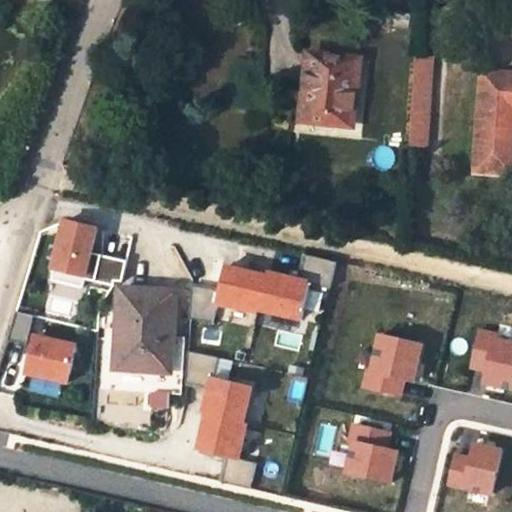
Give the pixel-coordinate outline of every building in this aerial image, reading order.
[(53,0),(50,9),(57,10),(60,0),(53,0)] [(63,11),(67,0),(60,0),(57,10),(63,11)] [(507,58),(459,56),(452,155),(489,157),(493,99),(511,100),(511,37),(508,37),(507,58)] [(290,39),(283,109),(331,114),(339,44),(290,39)] [(406,132),(413,41),(396,40),(389,131),(406,132)] [(52,206),(37,265),(69,273),(71,265),(99,272),(100,267),(108,268),(113,248),(87,241),(84,252),(75,250),(78,239),(84,215),(52,206)] [(87,241),(78,239),(75,250),(84,252),(87,241)] [(291,239),(284,266),(295,268),(315,273),(321,246),(291,239)] [(205,279),(203,290),(244,300),(245,297),(252,264),(211,255),(205,279)] [(253,258),(252,264),(245,297),(283,308),(295,268),(284,266),(253,258)] [(205,279),(178,272),(175,305),(198,310),(203,290),(205,279)] [(162,280),(107,275),(100,354),(156,359),(162,280)] [(20,300),(2,295),(0,300),(0,326),(11,329),(12,329),(15,318),(20,300)] [(12,329),(11,329),(9,336),(16,339),(22,320),(15,318),(12,329)] [(63,331),(22,320),(16,339),(12,356),(53,367),(63,331)] [(205,345),(172,337),(170,369),(194,376),(200,365),(205,345)] [(239,374),(200,365),(194,376),(188,400),(192,401),(229,411),(239,374)] [(229,411),(192,401),(183,437),(213,445),(224,448),(233,412),(229,411)] [(224,448),(213,445),(207,471),(236,478),(242,452),(224,448)]
